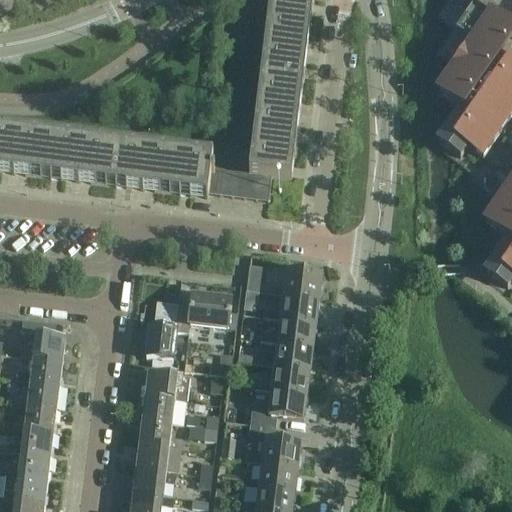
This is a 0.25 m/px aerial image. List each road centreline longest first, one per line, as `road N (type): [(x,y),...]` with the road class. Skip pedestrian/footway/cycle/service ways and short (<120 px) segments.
road 1 (residential): [(338,511),(373,252)]
road 2 (residential): [(373,252),(383,126),(370,0)]
road 3 (residential): [(313,246),(343,0)]
road 4 (residential): [(92,511),(117,318)]
road 5 (residential): [(313,246),(131,222)]
road 6 (tertiary): [(133,0),(88,23),(0,45)]
road 7 (residential): [(131,222),(0,205)]
